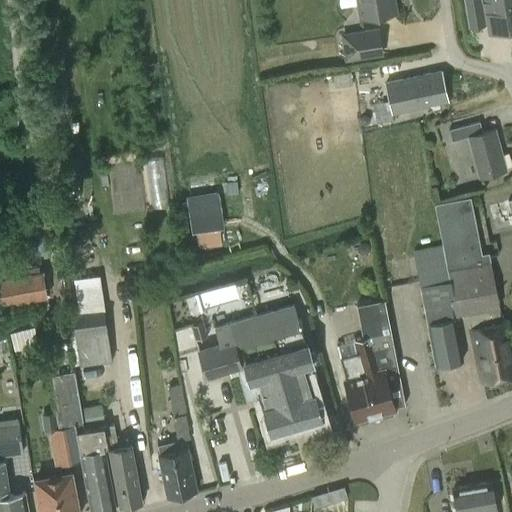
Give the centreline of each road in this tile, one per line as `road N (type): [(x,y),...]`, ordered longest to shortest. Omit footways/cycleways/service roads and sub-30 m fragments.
road 1 (track): [(37,225),(15,0)]
road 2 (residential): [(397,453),(180,511)]
road 3 (residential): [(511,408),(397,453)]
